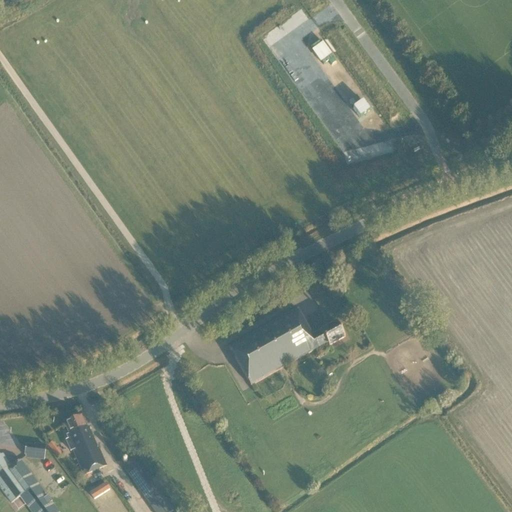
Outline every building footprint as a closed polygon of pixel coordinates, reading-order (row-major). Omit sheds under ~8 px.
[(333,59),(320,41),(310,49),(312,51),(312,52),(321,64),(321,63),(323,66),(333,59)] [(325,77),(335,90),(351,78),(342,65),(325,77)] [(353,110),(360,119),(370,112),(363,102),(353,110)] [(312,336),(297,310),(229,349),(250,387),(327,344),(329,347),(345,338),(336,323),(312,336)] [(81,417),(64,425),(69,435),(66,436),(81,470),(84,477),(107,467),(104,460),(94,438),(93,439),(88,427),(86,428),(81,417)] [(34,450),(26,449),(25,457),(43,459),(44,447),(35,446),(34,450)] [(58,449),(53,453),(57,459),(63,455),(58,449)] [(2,454),(0,455),(0,489),(11,504),(20,499),(29,511),(58,511),(20,460),(12,467),(11,466),(2,454)] [(123,468),(153,511),(172,511),(136,458),(123,468)]
